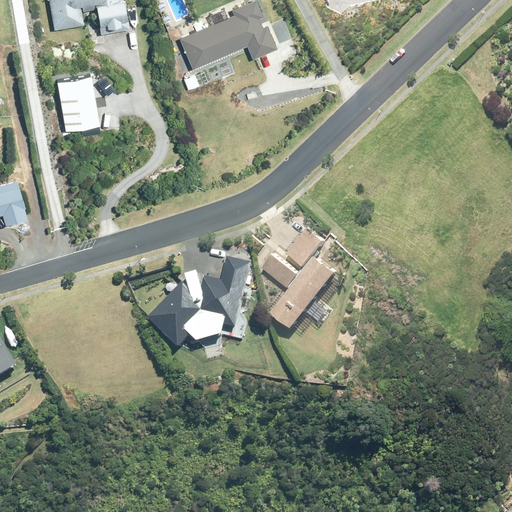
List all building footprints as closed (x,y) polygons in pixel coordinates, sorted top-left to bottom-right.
[(48,0),(53,27),(84,22),(81,9),(97,6),(101,31),(130,26),(124,0),(48,0)] [(233,13),(178,37),(192,68),(246,44),(252,57),(277,47),(267,23),(262,25),(257,16),(263,13),(256,0),(248,0),(231,8),(233,13)] [(64,51),(63,52),(63,51),(62,50),(61,49),(60,49),(59,48),(58,48),(57,48),(56,48),(55,48),(54,49),(53,49),(53,50),(52,51),(51,51),(51,52),(51,53),(51,54),(51,56),(51,57),(51,58),(52,58),(53,59),(53,60),(54,60),(55,61),(56,61),(57,61),(58,61),(59,61),(60,60),(61,60),(62,59),(63,58),(63,57),(63,56),(64,57),(65,58),(66,59),(67,60),(68,60),(70,60),(71,60),(72,60),(73,59),(74,59),(74,58),(75,57),(76,56),(76,55),(76,54),(76,53),(76,52),(76,51),(75,50),(74,49),(74,48),(73,48),(72,47),(71,47),(70,47),(69,47),(67,47),(66,48),(65,49),(64,50),(64,51)] [(89,71),(57,77),(66,128),(98,122),(89,71)] [(195,74),(183,78),(188,89),(199,85),(195,74)] [(16,176),(0,181),(0,212),(2,212),(5,222),(28,215),(16,176)] [(289,250),(306,262),(302,267),(276,249),(263,264),(292,285),(276,305),(297,321),(341,265),(320,249),(317,253),(314,252),(327,235),(309,223),(289,250)] [(198,268),(186,271),(191,288),(184,281),(149,314),(181,344),(192,332),(199,339),(224,332),(226,323),(237,325),(253,259),(228,255),(223,278),(205,274),(203,284),(198,268)] [(0,377),(19,367),(0,335),(0,377)] [(248,339),(243,342),(248,350),(252,347),(248,339)]
